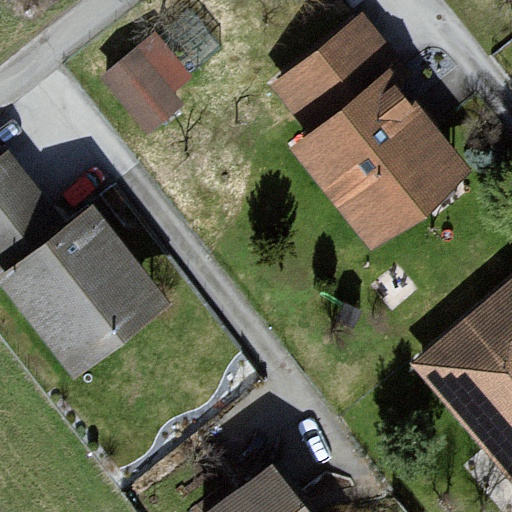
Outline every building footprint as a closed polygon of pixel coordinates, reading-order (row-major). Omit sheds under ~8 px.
[(295,152),(379,254),(473,177),(400,89),(421,72),(367,6),(269,86),(312,138),(295,152)] [(139,50),(102,80),(153,142),(190,113),(139,50)] [(21,153),(0,167),(0,276),(80,387),(182,313),(103,205),(74,226),(21,153)] [(511,294),(420,366),(511,484),(511,294)] [(314,511),(265,446),(189,503),(196,511),(314,511)]
